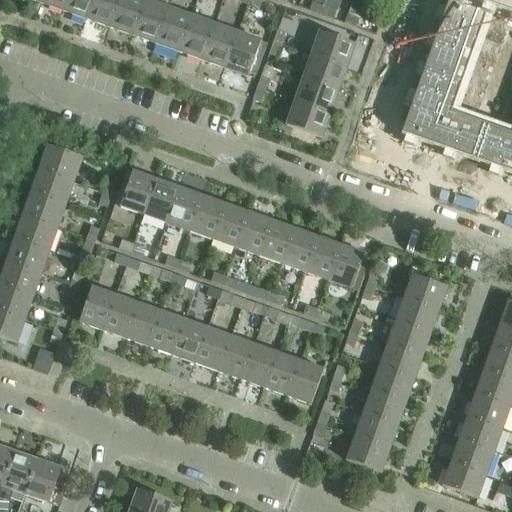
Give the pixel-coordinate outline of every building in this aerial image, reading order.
[(68,0),(41,0),(40,5),(64,13),(68,0)] [(93,0),(68,0),(64,13),(86,21),(93,0)] [(120,0),(93,0),(86,21),(111,30),(120,0)] [(144,2),(137,0),(120,0),(111,30),(132,38),(144,2)] [(263,2),(255,0),(248,0),(246,6),(260,11),(263,2)] [(444,17),(401,138),(511,177),(511,0),(450,0),(446,12),(444,17)] [(167,11),(144,2),(132,38),(155,46),(167,11)] [(312,4),(309,13),(321,17),(324,8),(312,4)] [(336,13),(324,8),(321,17),(333,21),(336,13)] [(191,19),(167,11),(155,46),(178,54),(191,19)] [(360,21),(347,17),(344,25),(357,29),(360,21)] [(214,27),(191,19),(178,54),(201,62),(214,27)] [(236,35),(214,27),(201,62),(224,70),(236,35)] [(286,36),(278,33),(273,45),(282,48),(286,36)] [(320,34),(311,58),(347,71),(355,47),(320,34)] [(261,44),(236,35),(224,70),(248,79),(261,44)] [(282,48),(273,45),(269,57),(278,60),(282,48)] [(347,71),(311,58),(303,81),(339,93),(347,71)] [(270,82),(261,79),(257,91),(265,94),(270,82)] [(339,93),(303,81),(295,105),(330,117),(339,93)] [(265,94),(257,91),(253,103),(261,106),(265,94)] [(330,117),(295,105),(287,128),(322,141),(330,117)] [(47,148),(38,173),(74,185),(83,161),(47,148)] [(120,209),(133,174),(126,172),(113,207),(120,209)] [(38,173),(30,197),(65,209),(74,185),(38,173)] [(120,209),(143,218),(156,183),(133,174),(120,209)] [(116,186),(107,183),(103,196),(111,199),(116,186)] [(179,191),(156,183),(143,218),(167,226),(179,191)] [(201,199),(179,191),(167,226),(188,234),(201,199)] [(111,199),(103,196),(99,207),(107,210),(111,199)] [(30,197),(22,219),(58,231),(65,209),(30,197)] [(226,207),(201,199),(188,234),(213,242),(226,207)] [(248,215),(226,207),(213,242),(236,250),(248,215)] [(272,224),(248,215),(236,250),(259,259),(272,224)] [(22,219),(14,243),(49,255),(58,231),(22,219)] [(294,232),(272,224),(259,259),(282,267),(294,232)] [(91,229),(87,241),(95,244),(99,232),(91,229)] [(318,240),(294,232),(282,267),(306,275),(318,240)] [(340,248),(318,240),(306,275),(328,283),(340,248)] [(95,244),(87,241),(83,253),(91,256),(95,244)] [(14,243),(6,266),(41,278),(49,255),(14,243)] [(133,247),(122,243),(119,251),(130,255),(133,247)] [(146,251),(133,247),(130,255),(143,259),(146,251)] [(365,257),(340,248),(328,283),(352,292),(365,257)] [(128,261),(117,257),(114,265),(125,269),(128,261)] [(168,259),(165,267),(175,271),(178,263),(168,259)] [(141,265),(128,261),(125,269),(138,273),(141,265)] [(192,268),(178,263),(175,271),(189,276),(192,268)] [(6,266),(0,281),(0,290),(33,302),(41,278),(6,266)] [(173,277),(163,273),(160,281),(170,285),(173,277)] [(75,275),(70,288),(78,291),(83,278),(75,275)] [(225,279),(214,275),(211,284),(222,288),(225,279)] [(379,279),(371,276),(366,289),(374,292),(379,279)] [(187,282),(173,277),(170,285),(184,290),(187,282)] [(412,278),(403,302),(439,314),(447,290),(412,278)] [(238,284),(225,279),(222,288),(235,292),(238,284)] [(78,291),(70,288),(66,299),(75,302),(78,291)] [(374,292),(366,289),(362,300),(370,303),(374,292)] [(0,290),(0,315),(25,324),(33,302),(0,290)] [(79,325),(102,333),(115,298),(92,290),(79,325)] [(220,294),(209,290),(206,298),(217,302),(220,294)] [(260,292),(257,300),(269,304),(272,296),(260,292)] [(233,298),(220,294),(217,302),(230,306),(233,298)] [(284,300),(272,296),(269,304),(281,309),(284,300)] [(138,306),(115,298),(102,333),(125,342),(138,306)] [(439,314),(403,302),(395,325),(430,338),(439,314)] [(511,304),(508,303),(499,329),(511,333),(511,304)] [(160,314),(138,306),(125,342),(147,349),(160,314)] [(255,306),(252,314),(264,318),(267,310),(255,306)] [(306,308),(303,316),(314,320),(317,312),(306,308)] [(279,314),(267,310),(264,318),(276,323),(279,314)] [(330,317),(317,312),(314,320),(327,325),(330,317)] [(184,323),(160,314),(147,349),(172,358),(184,323)] [(0,340),(17,346),(25,324),(0,315),(0,340)] [(67,324),(58,321),(54,334),(62,337),(67,324)] [(312,326),(301,322),(298,331),(309,334),(312,326)] [(362,325),(354,322),(350,336),(358,338),(362,325)] [(207,331),(184,323),(172,358),(194,366),(207,331)] [(430,338),(395,325),(387,349),(422,361),(430,338)] [(325,331),(312,326),(309,334),(322,339),(325,331)] [(511,333),(499,329),(491,351),(511,358),(511,333)] [(231,339),(207,331),(194,366),(218,374),(231,339)] [(62,337),(54,334),(50,345),(58,348),(62,337)] [(358,338),(350,336),(346,346),(354,349),(358,338)] [(253,347),(231,339),(218,374),(241,382),(253,347)] [(277,355),(253,347),(241,382),(264,391),(277,355)] [(422,361),(387,349),(379,371),(414,384),(422,361)] [(511,358),(491,351),(483,374),(511,384),(511,358)] [(299,363),(277,355),(264,391),(286,399),(299,363)] [(324,372),(299,363),(286,399),(311,407),(324,372)] [(346,371),(338,368),(333,381),(342,384),(346,371)] [(414,384),(379,371),(371,394),(406,406),(414,384)] [(511,384),(483,374),(475,398),(510,410),(511,404),(511,384)] [(342,384),(333,381),(329,392),(338,395),(342,384)] [(406,406),(371,394),(362,418),(398,430),(406,406)] [(475,398),(467,421),(502,433),(510,410),(475,398)] [(330,417),(322,414),(317,427),(325,430),(330,417)] [(398,430),(362,418),(354,440),(390,453),(398,430)] [(467,421),(458,444),(494,456),(502,433),(467,421)] [(325,430),(317,427),(313,438),(321,441),(325,430)] [(390,453),(354,440),(346,463),(381,476),(390,453)] [(494,456),(458,444),(451,466),(486,478),(494,456)] [(0,497),(15,455),(0,450),(0,497)] [(38,464),(15,455),(0,497),(0,503),(9,505),(13,493),(26,498),(38,464)] [(60,471),(38,464),(26,498),(48,506),(60,471)] [(478,501),(486,478),(451,466),(443,489),(478,501)] [(137,493),(130,511),(168,511),(171,506),(137,493)]
